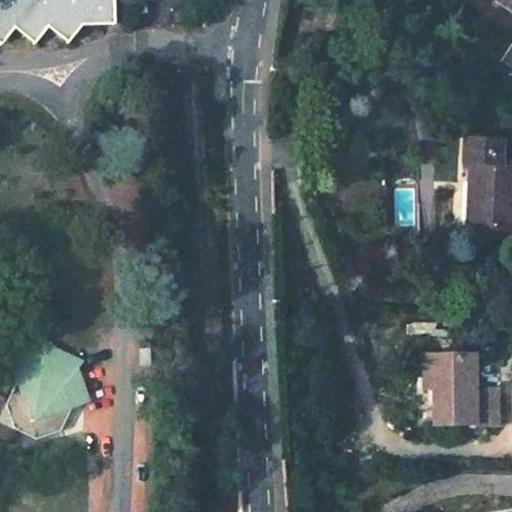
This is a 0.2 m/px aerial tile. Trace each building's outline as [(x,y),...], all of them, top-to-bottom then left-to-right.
[(0,0),(0,42),(11,28),(32,44),(46,26),(66,43),(78,26),(112,25),(111,0),(0,0)] [(511,0),(494,0),(511,11),(511,0)] [(472,182),(470,226),(511,227),(511,162),(497,161),(499,139),(465,137),(464,160),(467,161),(466,181),(472,182)] [(460,190),(459,226),(470,226),(471,190),(460,190)] [(511,227),(492,227),(491,239),(511,239),(511,230),(511,227)] [(47,332),(1,345),(5,358),(39,349),(43,351),(43,347),(47,332)] [(12,383),(3,403),(13,430),(34,441),(57,433),(69,411),(85,405),(75,373),(73,365),(43,351),(39,349),(5,358),(12,383)] [(43,351),(73,365),(75,373),(82,364),(58,356),(43,351)] [(433,388),(434,424),(475,423),(474,356),(423,355),(424,388),(433,388)]
